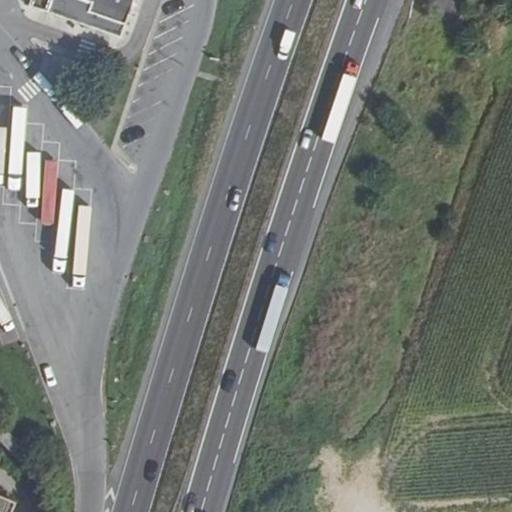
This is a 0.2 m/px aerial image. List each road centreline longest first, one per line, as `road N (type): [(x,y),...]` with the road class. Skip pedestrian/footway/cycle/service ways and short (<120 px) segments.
road 1 (trunk): [(202,511),(369,0)]
road 2 (trunk): [(292,0),(127,511)]
road 3 (trunk): [(83,378),(87,511)]
